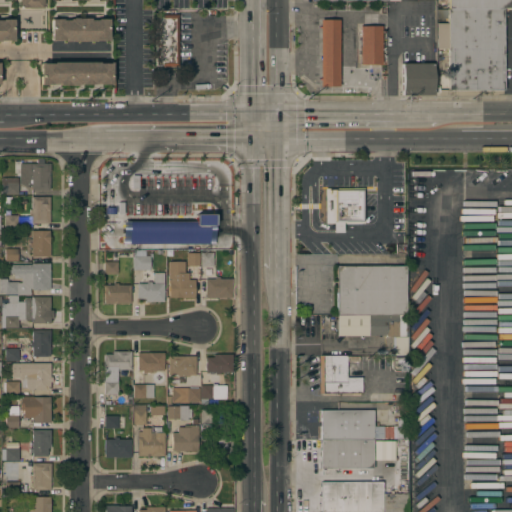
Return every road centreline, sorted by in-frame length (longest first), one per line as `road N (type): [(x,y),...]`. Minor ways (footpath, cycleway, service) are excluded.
road 1 (residential): [(87,140),(86,511)]
road 2 (primary): [(246,140),(248,504)]
road 3 (secondary): [(246,111),(3,111)]
road 4 (primary): [(276,511),(275,270)]
